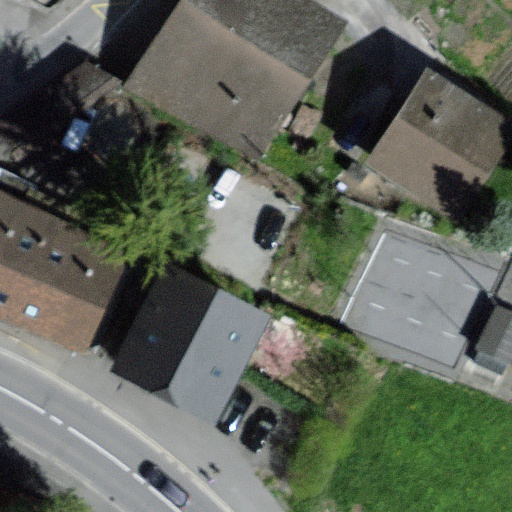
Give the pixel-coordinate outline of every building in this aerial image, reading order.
[(344,20),(312,0),(190,0),(139,79),(258,155),(344,20)] [(120,83),(86,66),(0,130),(0,141),(15,161),(120,83)] [(511,133),(511,126),(430,75),(375,162),(460,215),(511,133)] [(0,310),(85,347),(126,251),(69,227),(30,210),(22,207),(32,185),(0,171),(0,310)] [(270,314),(170,265),(118,367),(218,417),(270,314)] [(511,319),(496,312),(475,358),(511,374),(511,319)]
